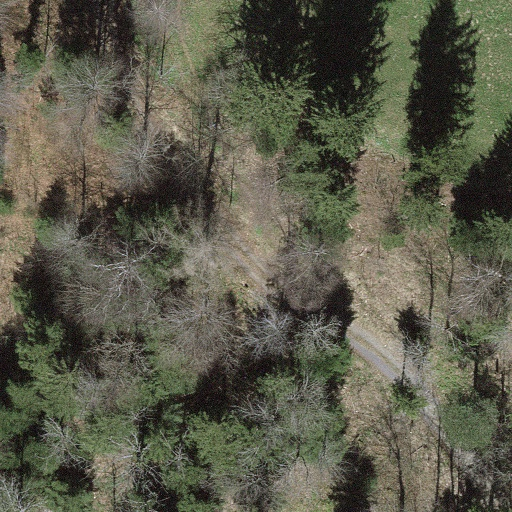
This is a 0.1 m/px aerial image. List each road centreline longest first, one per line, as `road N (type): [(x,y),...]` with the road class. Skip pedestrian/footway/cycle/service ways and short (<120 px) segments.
road 1 (track): [(302,273),(135,126),(105,0)]
road 2 (track): [(491,511),(302,273)]
